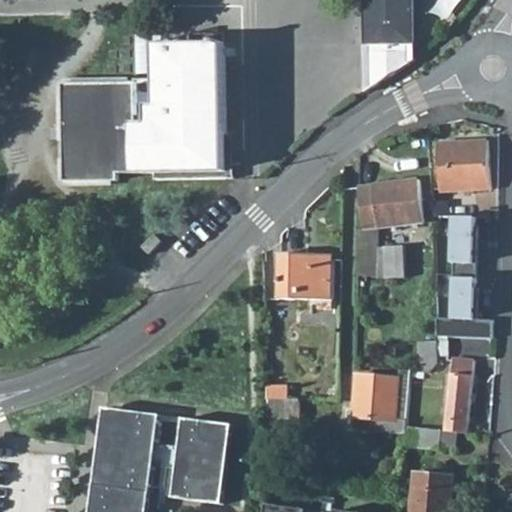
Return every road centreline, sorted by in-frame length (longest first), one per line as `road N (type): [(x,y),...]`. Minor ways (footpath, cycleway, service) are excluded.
road 1 (residential): [(0,400),(73,377),(125,345),(366,122),(426,93),(467,84)]
road 2 (residential): [(511,463),(505,99)]
